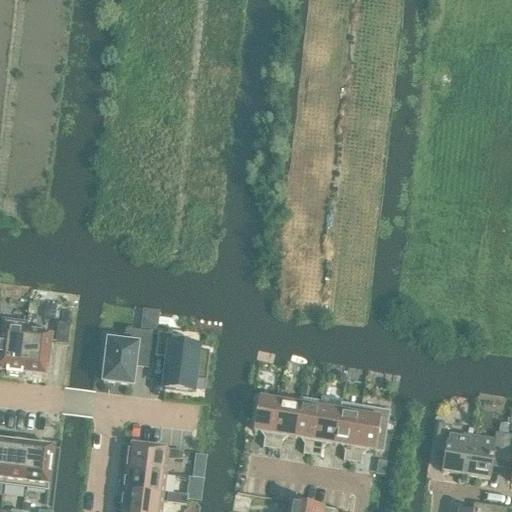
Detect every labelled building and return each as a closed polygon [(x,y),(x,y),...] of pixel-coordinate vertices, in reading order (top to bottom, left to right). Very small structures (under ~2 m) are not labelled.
[(2,321),(0,333),(0,373),(6,374),(6,377),(20,378),(26,324),(2,321)] [(26,324),(20,378),(22,379),(22,376),(45,379),(50,337),(26,334),(27,324),(26,324)] [(68,327),(56,326),(55,334),(67,335),(68,327)] [(103,382),(103,384),(104,384),(105,384),(130,387),(132,388),(132,386),(135,359),(148,360),(151,335),(137,334),(135,347),(110,343),(108,343),(108,345),(103,382)] [(158,336),(155,358),(168,360),(167,365),(166,377),(164,390),(192,394),(194,381),(194,379),(204,380),(204,382),(205,383),(209,353),(197,352),(197,350),(171,347),(172,338),(158,336)] [(263,449),(271,450),(279,403),(258,399),(253,433),(261,434),(264,440),(263,449)] [(300,406),(294,440),(301,441),(304,446),(303,455),(312,457),(320,409),(321,404),(300,400),(300,406)] [(279,403),(271,450),(280,452),(282,442),(286,438),(294,440),(300,406),(279,403)] [(320,409),(312,457),(320,458),(322,449),(327,445),(334,446),(341,405),(340,404),(338,412),(320,409)] [(341,405),(334,446),(341,447),(344,453),(343,462),(352,464),(361,408),(341,405)] [(361,408),(352,464),(360,465),(362,456),(367,451),(383,454),(389,412),(361,408)] [(442,474),(466,478),(472,438),(449,435),(450,428),(438,426),(434,454),(445,456),(442,474)] [(499,426),(498,435),(508,436),(509,428),(499,426)] [(472,438),(466,478),(489,481),(492,464),(503,465),(508,437),(494,435),(493,441),(472,438)] [(511,437),(508,437),(503,465),(511,466),(511,475),(511,485),(511,437)] [(0,443),(0,486),(4,487),(9,444),(0,443)] [(9,444),(4,487),(25,490),(30,447),(9,444)] [(30,447),(25,490),(47,492),(53,449),(30,447)] [(129,447),(126,471),(165,476),(167,461),(181,461),(182,454),(129,447)] [(194,456),(191,479),(194,480),(203,481),(206,457),(197,456),(194,456)] [(126,471),(123,494),(162,499),(165,476),(126,471)] [(123,494),(120,511),(160,511),(162,499),(123,494)] [(167,495),(166,504),(176,506),(177,496),(167,495)] [(186,507),(187,497),(177,496),(176,506),(186,507)]
